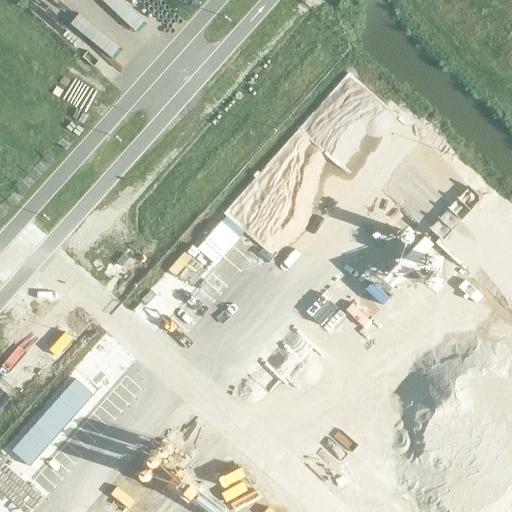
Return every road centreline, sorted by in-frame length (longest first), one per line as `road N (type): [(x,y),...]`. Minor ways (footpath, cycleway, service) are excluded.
road 1 (unknown): [(0,389),(67,313),(82,308),(111,324),(330,511)]
road 2 (unclassified): [(0,300),(270,0)]
road 3 (unclassified): [(221,0),(0,246)]
